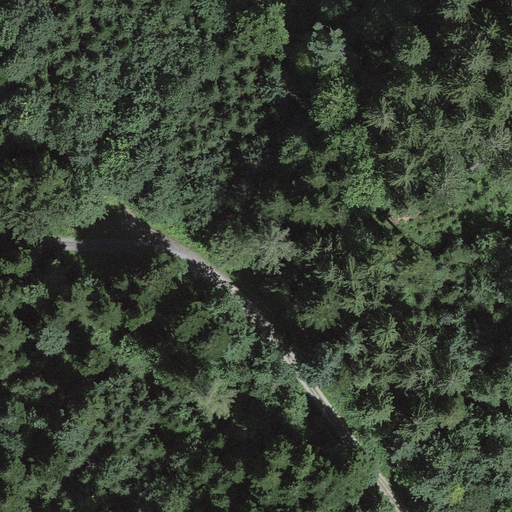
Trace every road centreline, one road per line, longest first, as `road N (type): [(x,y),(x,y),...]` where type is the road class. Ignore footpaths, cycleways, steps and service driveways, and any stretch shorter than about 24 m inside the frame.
road 1 (track): [(403,511),(233,289),(196,260),(0,238)]
road 2 (track): [(0,107),(196,260)]
